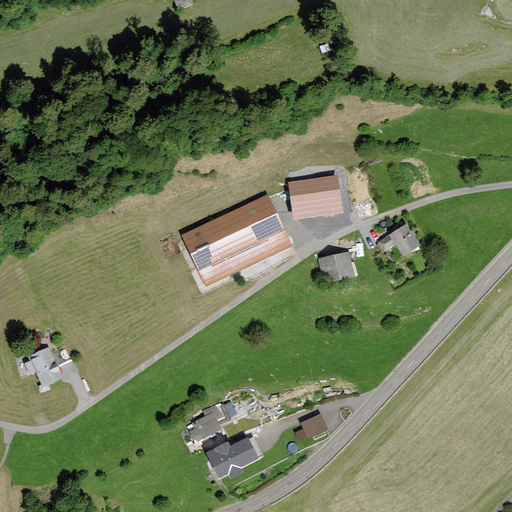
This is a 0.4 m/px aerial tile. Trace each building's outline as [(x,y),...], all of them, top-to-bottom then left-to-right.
[(197,3),(195,0),(176,0),(180,8),(197,3)] [(269,199),(184,238),(206,286),(291,248),(269,199)] [(418,248),(405,227),(389,237),(402,258),(418,248)] [(349,255),(320,261),(325,283),(354,277),(349,255)] [(50,351),(28,362),(41,387),(63,375),(50,351)] [(221,411),(191,422),(198,441),(228,430),(221,411)] [(302,421),(305,428),(297,431),(300,440),(330,429),(324,413),(302,421)] [(251,441),(208,464),(217,480),(260,457),(251,441)]
